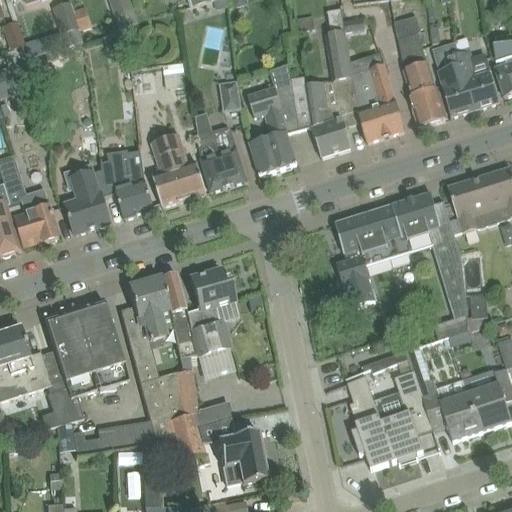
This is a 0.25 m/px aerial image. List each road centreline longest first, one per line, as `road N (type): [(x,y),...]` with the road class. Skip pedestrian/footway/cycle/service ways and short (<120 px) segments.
road 1 (unclassified): [(324,511),(266,210)]
road 2 (tertiary): [(0,294),(266,210)]
road 3 (tertiary): [(266,210),(511,133)]
road 4 (residential): [(350,511),(511,461)]
